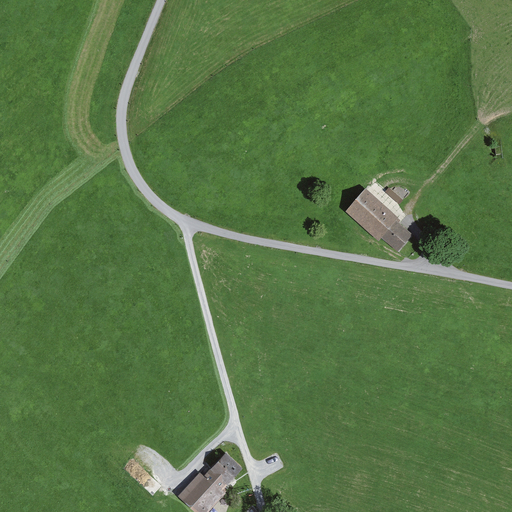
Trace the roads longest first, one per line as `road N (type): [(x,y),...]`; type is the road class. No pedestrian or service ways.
road 1 (unclassified): [(511,285),(241,238),(185,222),(149,197),(128,163),(121,111),(163,0)]
road 2 (track): [(185,222),(263,511)]
